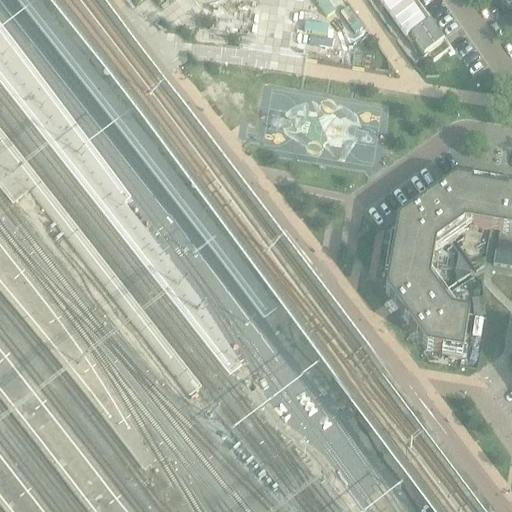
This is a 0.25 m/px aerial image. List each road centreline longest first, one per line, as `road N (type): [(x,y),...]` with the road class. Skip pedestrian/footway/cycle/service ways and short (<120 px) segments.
road 1 (residential): [(480,394),(407,385),(334,291),(354,203)]
road 2 (residential): [(354,203),(454,135),(511,138)]
